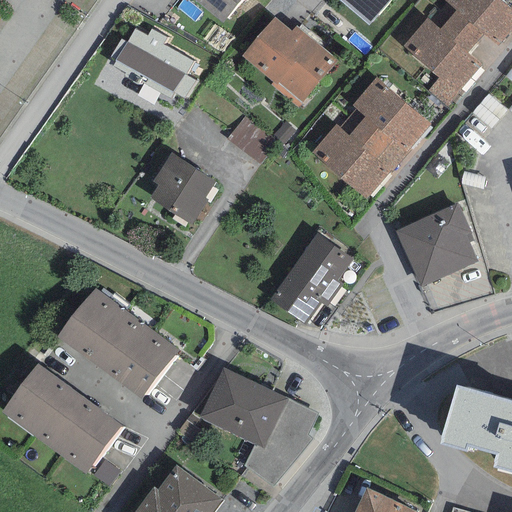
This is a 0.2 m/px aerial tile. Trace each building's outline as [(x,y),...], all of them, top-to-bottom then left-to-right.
[(184,0),(186,2),(187,0),(194,0),(222,23),(242,0),(184,0)] [(339,0),(368,25),(390,0),(339,0)] [(511,28),(511,11),(498,0),(444,0),(446,2),(439,11),(490,55),(511,28)] [(459,93),(490,55),(439,11),(430,21),(427,18),(402,46),(439,77),(427,92),(447,108),(459,93)] [(275,17),(242,56),(276,85),(278,83),(302,103),(337,62),(296,26),(291,31),(275,17)] [(147,36),(135,30),(127,43),(120,39),(110,57),(115,60),(112,65),(125,72),(123,76),(140,86),(142,82),(171,99),(174,94),(184,100),(196,80),(185,75),(193,62),(163,45),(166,39),(150,30),(147,36)] [(429,126),(375,79),(352,106),(355,109),(348,117),(399,161),(429,126)] [(507,111),(487,94),(472,112),(491,129),(507,111)] [(276,142),(243,117),(226,139),(260,164),(276,142)] [(366,199),(399,161),(348,117),(339,127),(336,124),(311,152),(366,199)] [(296,133),(285,122),(272,135),(283,146),(296,133)] [(215,181),(171,152),(151,181),(157,185),(149,198),(191,226),(208,201),(204,198),(215,181)] [(486,178),(463,172),(460,183),(483,189),(486,178)] [(456,203),(394,231),(420,288),(477,262),(469,243),(474,240),(456,203)] [(352,259),(316,233),(269,299),(306,325),(321,303),(327,307),(343,284),(337,280),(352,259)] [(57,337),(85,357),(121,308),(93,288),(57,337)] [(121,308),(85,357),(117,380),(152,331),(121,308)] [(152,331),(117,380),(142,399),(178,350),(152,331)] [(2,413),(30,433),(65,384),(37,364),(2,413)] [(288,400),(223,369),(199,417),(254,444),(264,449),(288,400)] [(65,384),(30,433),(61,456),(97,407),(65,384)] [(511,402),(456,387),(440,444),(464,451),(466,445),(496,454),(493,467),(511,472),(511,402)] [(318,414),(288,400),(264,449),(254,444),(243,464),(273,488),(314,439),(307,435),(318,414)] [(97,407),(61,456),(87,474),(122,425),(97,407)] [(153,486),(133,511),(213,511),(223,500),(177,465),(158,490),(153,486)] [(416,511),(365,488),(353,511),(416,511)]
